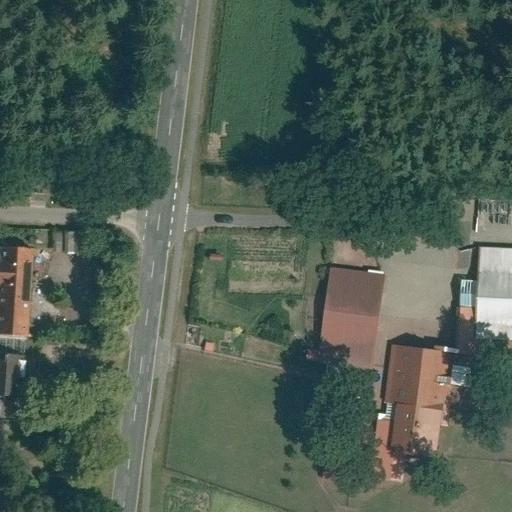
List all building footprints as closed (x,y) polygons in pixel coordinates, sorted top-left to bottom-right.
[(511,245),(481,244),(476,338),(511,339),(511,245)] [(33,250),(0,247),(0,249),(0,334),(26,337),(33,250)] [(381,275),(330,268),(318,362),(368,369),(381,275)] [(449,351),(395,344),(382,449),(436,456),(449,351)] [(23,359),(0,357),(0,396),(20,398),(23,359)] [(471,366),(453,366),(453,385),(471,385),(471,366)]
